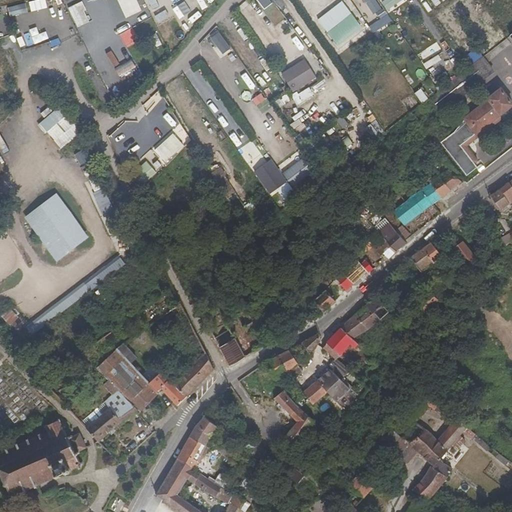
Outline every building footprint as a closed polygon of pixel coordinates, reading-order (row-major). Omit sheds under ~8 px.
[(32,11),(48,7),(45,0),(37,0),(30,2),(32,11)] [(126,18),(117,0),(106,0),(118,22),(126,18)] [(144,3),(142,0),(117,0),(126,18),(127,18),(142,10),(140,5),(144,3)] [(149,0),(152,9),(160,7),(157,0),(149,0)] [(385,0),(382,2),(387,10),(401,0),(385,0)] [(317,20),(327,33),(350,14),(341,2),(317,20)] [(378,2),(360,17),(371,30),(389,15),(378,2)] [(26,3),(9,7),(11,16),(28,12),(26,3)] [(183,21),(193,13),(186,3),(176,11),(183,21)] [(77,5),(68,8),(75,24),(83,21),(77,5)] [(327,33),(337,46),(361,28),(350,14),(327,33)] [(488,62),(510,45),(506,40),(502,43),(484,57),(488,62)] [(436,46),(420,51),(423,61),(439,56),(436,46)] [(441,113),(494,71),(488,62),(484,57),(477,63),(430,99),(441,113)] [(132,70),(137,67),(133,59),(117,68),(124,81),(135,75),(132,70)] [(280,75),(292,93),(315,77),(302,59),(280,75)] [(264,84),(277,74),(273,69),(260,78),(264,84)] [(311,87),(293,95),(297,104),(315,96),(311,87)] [(476,134),(511,106),(511,102),(501,88),(487,98),(488,100),(464,118),(476,134)] [(261,93),(253,99),(257,105),(266,100),(261,93)] [(62,106),(54,99),(47,106),(53,113),(62,106)] [(48,117),(53,113),(47,106),(43,101),(38,105),(48,117)] [(302,106),(304,111),(315,106),(312,101),(302,106)] [(416,119),(429,109),(424,103),(411,114),(416,119)] [(82,125),(74,118),(62,106),(53,113),(48,117),(41,123),(60,150),(77,137),(85,130),(82,125)] [(298,114),(288,120),(294,130),(304,124),(298,114)] [(343,129),(349,125),(344,116),(337,120),(343,129)] [(127,124),(115,131),(120,140),(132,132),(127,124)] [(376,140),(381,137),(372,124),(366,127),(376,140)] [(81,142),(89,137),(85,130),(77,137),(81,142)] [(154,151),(164,163),(183,146),(173,134),(154,151)] [(471,182),(485,171),(455,135),(442,146),(471,182)] [(349,136),(341,141),(346,149),(354,144),(349,136)] [(73,162),(92,150),(86,141),(68,153),(73,162)] [(263,165),(271,159),(266,151),(260,156),(251,144),(240,152),(254,171),(263,165)] [(281,172),(291,187),(315,171),(305,156),(281,172)] [(437,211),(432,205),(465,180),(447,158),(435,168),(438,173),(428,181),(427,179),(413,190),(415,193),(412,196),(405,188),(387,202),(405,225),(427,208),(432,215),(437,211)] [(214,161),(203,167),(242,237),(264,223),(251,202),(240,209),(214,161)] [(254,172),(270,194),(285,184),(270,162),(254,172)] [(146,163),(132,175),(143,186),(156,173),(146,163)] [(511,201),(511,187),(508,182),(490,195),(501,210),(511,201)] [(380,193),(386,187),(382,184),(376,190),(380,193)] [(56,194),(24,218),(56,261),(89,237),(56,194)] [(299,209),(310,200),(308,196),(299,203),(296,205),(299,209)] [(482,221),(474,208),(453,225),(462,236),(482,221)] [(326,219),(310,232),(319,243),(334,230),(326,219)] [(498,223),(495,226),(502,237),(508,233),(500,222),(498,223)] [(392,227),(389,224),(380,233),(383,237),(397,251),(406,243),(405,241),(395,230),(392,227)] [(401,225),(395,230),(405,241),(411,236),(401,225)] [(502,237),(501,237),(506,243),(511,239),(511,233),(511,232),(508,233),(502,237)] [(376,250),(388,260),(397,251),(383,237),(380,233),(379,233),(374,239),(380,245),(376,250)] [(367,270),(369,272),(374,268),(363,256),(374,245),(368,238),(351,252),(357,259),(336,277),(346,291),(367,270)] [(479,260),(464,241),(453,250),(468,269),(477,262),(479,260)] [(443,257),(431,242),(422,248),(434,264),(443,257)] [(300,272),(325,253),(319,243),(293,263),(300,272)] [(511,267),(511,252),(506,243),(487,257),(494,267),(501,262),(507,271),(511,267)] [(238,255),(247,249),(244,246),(235,252),(238,255)] [(434,264),(422,248),(410,257),(422,272),(434,264)] [(455,286),(468,272),(455,261),(443,274),(455,286)] [(483,269),(477,262),(468,269),(479,282),(493,271),(488,264),(483,269)] [(259,288),(265,283),(260,275),(254,280),(259,288)] [(441,283),(444,280),(439,275),(436,279),(441,283)] [(28,326),(35,335),(94,291),(87,282),(28,326)] [(315,299),(325,311),(336,301),(326,289),(315,299)] [(399,340),(438,299),(427,289),(413,304),(416,306),(396,326),(391,322),(387,326),(399,340)] [(353,315),(340,327),(328,340),(323,348),(330,355),(336,360),(332,367),(343,377),(349,370),(338,359),(350,344),(355,348),(359,344),(367,351),(373,345),(361,334),(368,330),(378,321),(390,310),(377,296),(365,307),(353,315)] [(163,334),(187,317),(180,304),(147,327),(152,337),(169,355),(176,349),(163,334)] [(321,341),(317,331),(302,341),(312,355),(321,341)] [(230,366),(246,357),(236,338),(219,348),(230,366)] [(312,355),(302,341),(290,349),(298,364),(312,355)] [(137,358),(124,344),(118,349),(132,364),(137,358)] [(118,349),(97,369),(118,391),(126,399),(136,411),(158,392),(150,383),(132,364),(118,349)] [(298,364),(290,349),(263,362),(275,379),(287,372),(298,364)] [(188,397),(214,370),(205,352),(179,378),(174,382),(188,397)] [(350,389),(330,369),(318,379),(327,391),(347,414),(352,408),(342,396),(350,389)] [(174,382),(168,376),(163,371),(150,383),(158,392),(161,389),(179,407),(188,397),(174,382)] [(179,378),(173,371),(168,376),(174,382),(179,378)] [(327,391),(318,379),(303,392),(313,403),(327,391)] [(438,404),(421,390),(391,429),(418,452),(432,464),(433,465),(434,466),(439,459),(452,444),(460,435),(463,432),(466,427),(456,417),(438,439),(429,431),(416,422),(429,406),(434,410),(438,404)] [(90,426),(84,420),(81,423),(99,443),(136,411),(126,399),(118,391),(104,402),(109,409),(90,426)] [(297,406),(285,391),(275,399),(279,402),(283,407),(290,414),(297,406)] [(139,414),(160,394),(158,392),(136,411),(139,414)] [(319,426),(315,423),(297,406),(290,414),(297,422),(283,438),(294,449),(309,428),(315,432),(319,426)] [(212,434),(217,427),(205,416),(204,416),(196,425),(211,435),(212,434)] [(1,450),(2,452),(0,453),(0,471),(12,500),(14,499),(13,497),(20,494),(21,496),(24,495),(23,493),(30,490),(31,492),(35,491),(35,488),(38,487),(39,488),(42,487),(42,485),(46,483),(56,479),(57,481),(59,480),(60,480),(59,478),(66,475),(66,477),(70,475),(69,474),(76,471),(77,472),(81,471),(80,469),(83,468),(81,465),(79,466),(75,457),(78,456),(77,453),(85,450),(78,434),(69,438),(68,435),(66,436),(59,421),(45,427),(47,433),(40,435),(40,434),(36,435),(37,437),(29,440),(28,439),(25,440),(25,442),(17,446),(16,444),(13,446),(13,447),(6,450),(5,449),(1,450)] [(207,443),(211,435),(196,425),(190,435),(206,445),(207,443)] [(236,430),(230,425),(219,438),(225,443),(236,430)] [(486,451),(491,446),(466,427),(463,432),(486,451)] [(381,442),(407,464),(418,452),(391,429),(381,442)] [(242,449),(250,441),(236,430),(225,443),(231,447),(239,453),(242,449)] [(208,446),(206,445),(190,435),(177,458),(194,469),(208,446)] [(458,449),(466,440),(460,435),(452,444),(458,449)] [(265,450),(253,438),(250,441),(242,449),(246,453),(256,461),(265,450)] [(224,456),(231,447),(225,443),(219,451),(224,456)] [(231,461),(239,453),(231,447),(224,456),(231,461)] [(235,465),(246,453),(242,449),(239,453),(231,461),(235,465)] [(275,458),(273,457),(265,450),(256,461),(257,463),(265,469),(275,458)] [(275,458),(285,466),(291,459),(279,450),(273,457),(275,458)] [(353,456),(358,460),(363,455),(358,450),(353,456)] [(494,457),(504,465),(508,460),(499,453),(494,457)] [(363,464),(367,459),(363,455),(358,460),(363,464)] [(240,496),(227,490),(213,482),(200,473),(194,469),(177,458),(171,468),(186,479),(194,484),(204,491),(229,503),(245,511),(251,503),(244,499),(240,496)] [(368,469),(372,464),(367,459),(363,464),(368,469)] [(447,476),(452,468),(439,459),(434,466),(433,465),(432,467),(447,476)] [(254,483),(265,469),(257,463),(246,475),(247,476),(254,483)] [(447,476),(432,467),(433,465),(432,464),(430,466),(417,485),(412,490),(426,496),(430,498),(439,488),(447,476)] [(296,483),(298,483),(304,475),(295,467),(288,476),(289,477),(296,483)] [(177,493),(186,479),(171,468),(163,483),(177,493)] [(232,480),(220,473),(213,482),(227,490),(232,480)] [(240,485),(245,490),(240,496),(244,499),(247,495),(255,485),(254,483),(247,476),(240,485)] [(285,481),(293,487),(296,483),(289,477),(285,481)] [(365,496),(372,488),(356,478),(351,485),(365,496)] [(179,511),(202,511),(177,493),(163,483),(156,495),(179,511)] [(256,494),(259,496),(263,492),(255,485),(247,495),(252,499),(256,494)] [(337,504),(343,496),(337,491),(330,499),(332,502),(334,501),(337,504)] [(432,509),(436,500),(430,498),(426,496),(422,504),(432,509)] [(430,511),(433,509),(432,509),(422,504),(412,500),(405,511),(430,511)] [(245,511),(246,511),(245,511),(229,503),(225,511),(245,511)] [(357,509),(350,503),(339,511),(369,511),(361,506),(357,509)]
